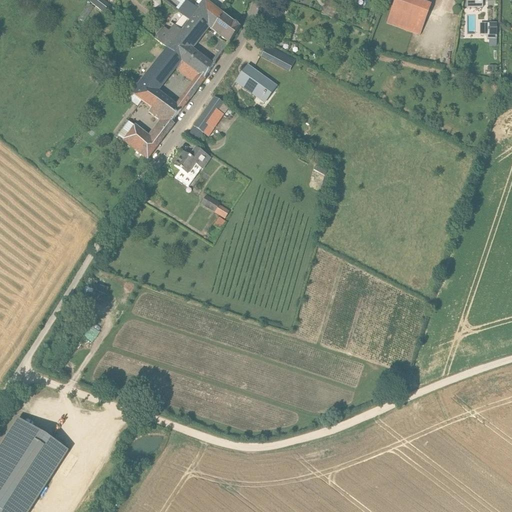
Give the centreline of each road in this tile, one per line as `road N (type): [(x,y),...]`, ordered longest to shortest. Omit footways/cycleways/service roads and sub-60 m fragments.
road 1 (track): [(17,370),(226,442),(264,447),(511,359)]
road 2 (unclassified): [(0,399),(116,213),(244,34),(256,0)]
